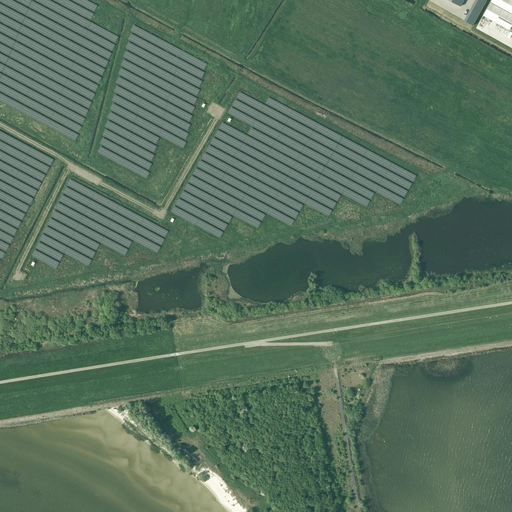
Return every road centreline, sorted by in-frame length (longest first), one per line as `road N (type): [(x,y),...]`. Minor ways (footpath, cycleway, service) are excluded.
road 1 (unclassified): [(511,302),(254,341)]
road 2 (unclassified): [(254,341),(0,382)]
